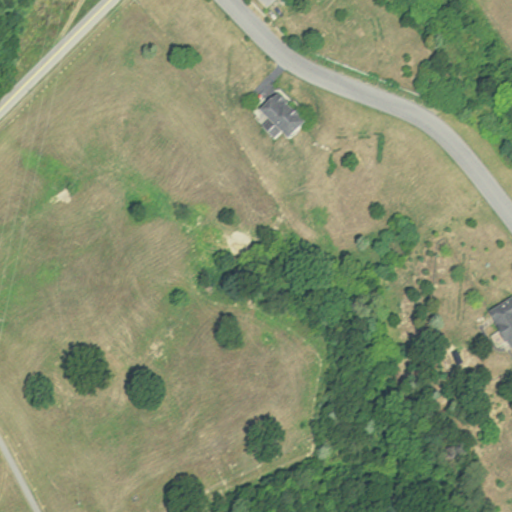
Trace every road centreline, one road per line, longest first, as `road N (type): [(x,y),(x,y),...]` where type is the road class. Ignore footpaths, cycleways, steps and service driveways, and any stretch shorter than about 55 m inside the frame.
road 1 (residential): [(230,0),(309,69),(443,127),(511,211)]
road 2 (residential): [(0,107),(110,0)]
